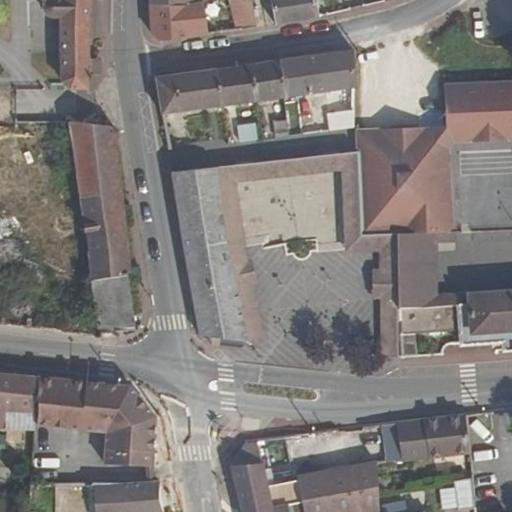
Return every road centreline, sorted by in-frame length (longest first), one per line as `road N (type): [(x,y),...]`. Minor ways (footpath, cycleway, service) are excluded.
road 1 (residential): [(450,0),(335,42),(128,68)]
road 2 (primary): [(184,380),(309,389),(511,383)]
road 3 (residential): [(128,68),(184,380)]
road 4 (primary): [(0,347),(184,380)]
road 5 (tertiary): [(202,511),(184,380)]
